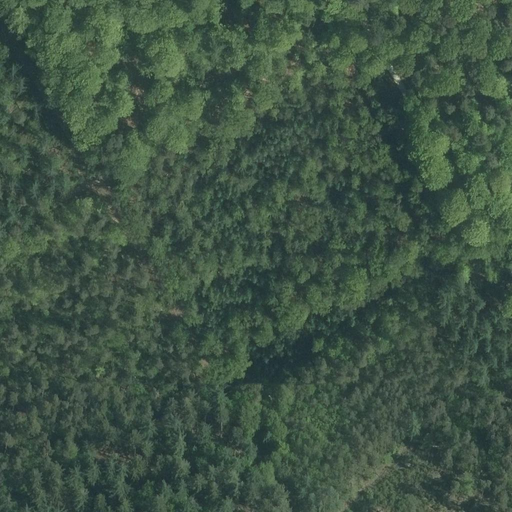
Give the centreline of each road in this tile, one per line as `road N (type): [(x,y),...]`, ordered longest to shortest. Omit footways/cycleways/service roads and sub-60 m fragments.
road 1 (track): [(290,511),(97,182),(0,234)]
road 2 (track): [(432,0),(97,182)]
